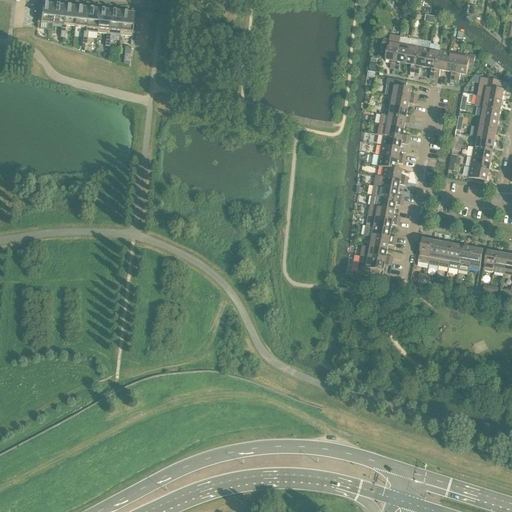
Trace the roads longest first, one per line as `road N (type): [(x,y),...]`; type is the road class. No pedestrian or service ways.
road 1 (track): [(335,450),(317,422),(228,393),(125,423),(0,487)]
road 2 (primary): [(413,473),(335,450),(288,446),(181,469),(96,511)]
road 3 (primary): [(154,511),(263,478),(358,491)]
road 4 (track): [(116,375),(182,364),(205,350),(229,293)]
road 5 (track): [(0,433),(116,375)]
